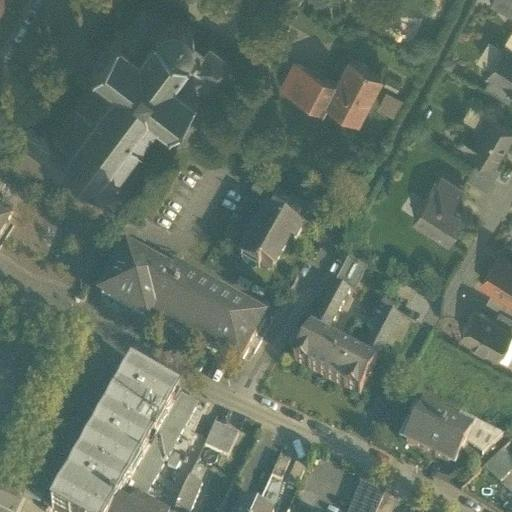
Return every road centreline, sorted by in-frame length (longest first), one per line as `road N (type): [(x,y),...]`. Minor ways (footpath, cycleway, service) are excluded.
road 1 (residential): [(350,454),(511,187)]
road 2 (residential): [(243,404),(344,228)]
road 3 (residential): [(123,354),(56,483)]
road 4 (residential): [(0,303),(123,354)]
road 5 (residential): [(123,354),(243,404)]
